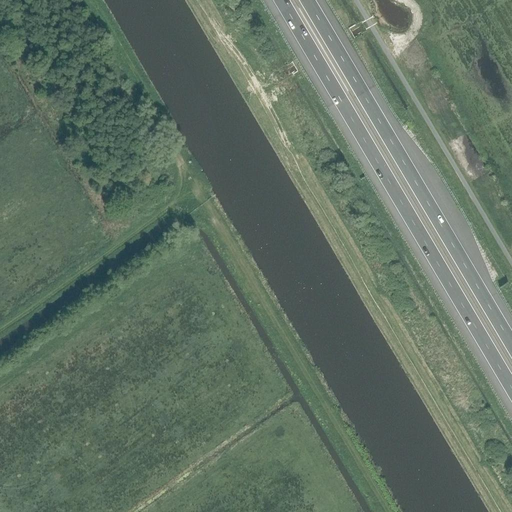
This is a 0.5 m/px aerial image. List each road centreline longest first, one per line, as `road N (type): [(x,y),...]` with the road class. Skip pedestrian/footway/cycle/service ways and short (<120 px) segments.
road 1 (track): [(89,0),(391,511)]
road 2 (motorway): [(280,0),(511,392)]
road 3 (motorway): [(511,346),(306,0)]
road 4 (track): [(0,329),(196,188)]
